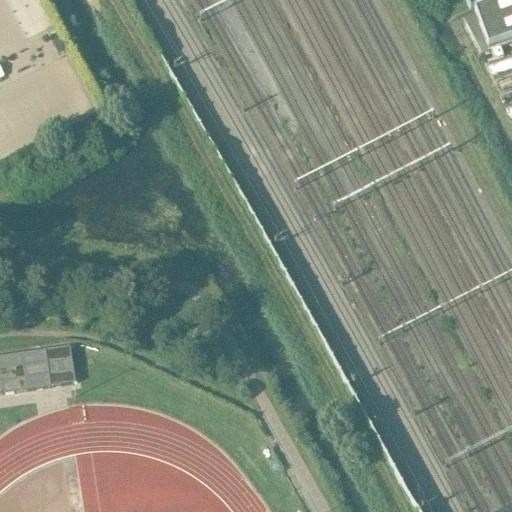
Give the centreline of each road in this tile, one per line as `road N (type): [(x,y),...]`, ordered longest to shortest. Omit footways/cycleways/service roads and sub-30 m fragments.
road 1 (track): [(402,511),(110,0)]
road 2 (track): [(511,235),(387,0)]
